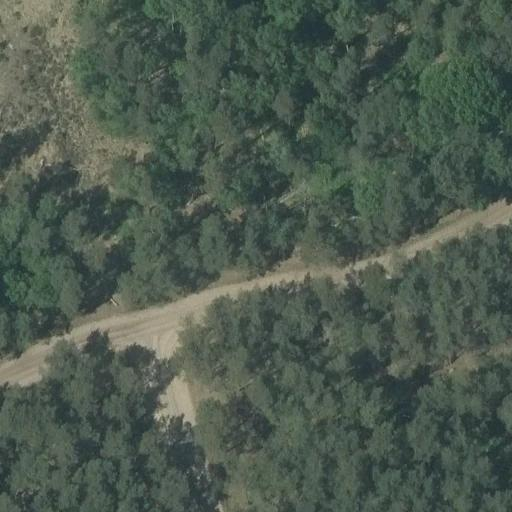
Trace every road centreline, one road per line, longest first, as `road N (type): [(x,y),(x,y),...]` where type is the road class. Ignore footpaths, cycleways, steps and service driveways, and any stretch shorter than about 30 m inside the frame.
road 1 (track): [(0,387),(134,329),(422,251),(511,207)]
road 2 (track): [(134,329),(198,511)]
